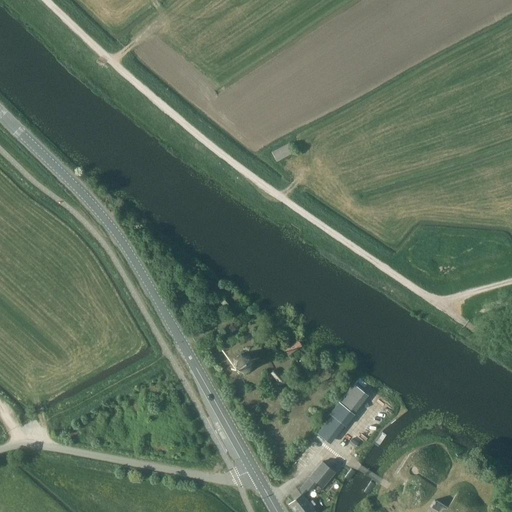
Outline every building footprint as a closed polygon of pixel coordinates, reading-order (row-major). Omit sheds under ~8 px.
[(294,152),(289,143),(272,152),(276,160),(276,162),(294,152)] [(291,355),(304,345),(300,340),(287,349),(291,355)] [(248,375),(255,368),(255,359),(250,355),(241,354),(234,360),(234,367),(240,374),(248,375)] [(281,387),(288,381),(278,370),(271,376),(281,387)] [(355,385),(341,404),(350,412),(352,413),(366,394),(365,393),(355,385)] [(325,424),(317,434),(327,442),(328,443),(336,433),(335,432),(325,424)] [(352,439),(349,443),(355,448),(358,443),(352,439)] [(426,465),(415,459),(419,455),(423,452),(428,450),(434,449),(433,447),(429,447),(426,447),(425,447),(420,448),(416,450),(412,451),(408,454),(396,474),(406,480),(404,488),(401,495),(403,496),(411,482),(414,484),(419,476),(426,465)] [(323,487),(335,472),(322,462),(299,490),(304,494),(307,490),(310,492),(318,483),(323,487)] [(298,489),(290,495),(293,500),(301,494),(298,489)] [(293,500),(288,504),(294,511),(313,511),(316,511),(313,507),(316,504),(312,500),(309,502),(302,493),(301,494),(293,500)] [(476,511),(477,511),(477,507),(473,503),(457,493),(448,508),(435,500),(431,507),(438,511),(437,511),(476,511)]
